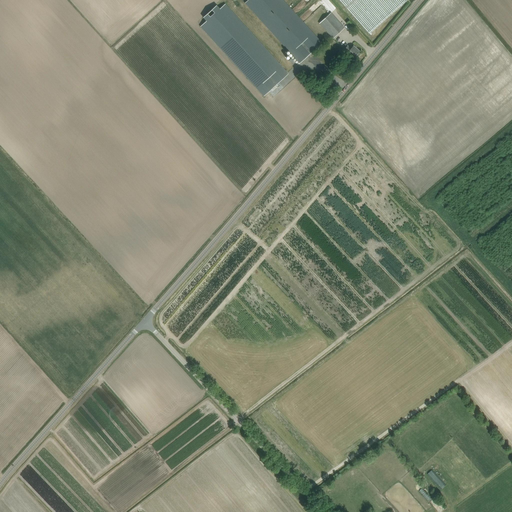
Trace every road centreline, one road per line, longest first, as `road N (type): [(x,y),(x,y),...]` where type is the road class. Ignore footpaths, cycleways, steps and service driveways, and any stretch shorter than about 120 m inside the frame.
road 1 (unclassified): [(144,320),(420,0)]
road 2 (unclassified): [(321,511),(144,320)]
road 3 (unclassified): [(0,482),(144,320)]
